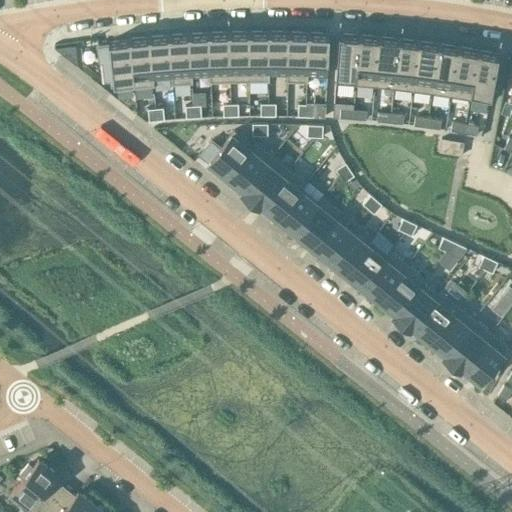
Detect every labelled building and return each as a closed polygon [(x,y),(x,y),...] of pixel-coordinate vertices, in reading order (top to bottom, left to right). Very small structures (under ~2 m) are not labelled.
[(262,29),(248,30),(249,80),(268,80),(269,29),(267,29),(267,31),(262,31),(262,29)] [(269,29),(268,80),(269,80),(269,73),(286,73),(286,80),(287,80),(289,30),(287,30),(287,31),(282,31),(282,30),(269,29)] [(222,30),(209,31),(210,81),(229,80),(230,80),(229,30),(227,30),(227,31),(222,31),(222,30)] [(242,30),(229,30),(230,80),(249,80),(248,30),(247,30),(247,31),(242,31),(242,30)] [(289,30),(287,80),(306,81),(308,30),(307,30),(307,31),(302,31),(302,30),(289,30)] [(308,30),(306,81),(307,81),(307,73),(327,74),(329,32),(322,32),(322,31),(314,31),(308,30)] [(202,31),(188,32),(191,82),(192,82),(192,75),(209,74),(209,81),(210,81),(209,31),(207,31),(207,32),(202,32),(202,31)] [(182,32),(169,33),(172,83),(191,82),(188,32),(187,32),(187,33),(182,33),(182,32)] [(339,32),(335,82),(340,82),(351,83),(355,83),(359,33),(358,33),(358,34),(353,34),(353,33),(339,32)] [(162,34),(149,35),(153,85),(154,85),(153,77),(171,76),(171,83),(172,83),(169,33),(167,33),(167,34),(162,35),(162,34)] [(359,33),(355,83),(359,84),(370,84),(374,85),(379,35),(377,35),(377,36),(373,35),(373,34),(359,33)] [(142,35),(129,37),(134,86),(153,85),(149,35),(147,35),(147,36),(142,36),(142,35)] [(379,35),(374,85),(378,85),(389,86),(393,87),(399,37),(397,37),(397,38),(393,37),(393,36),(379,35)] [(109,43),(98,45),(100,61),(102,80),(104,80),(103,79),(113,78),(114,89),(134,86),(129,37),(127,37),(127,38),(126,38),(108,40),(109,43)] [(399,37),(393,87),(397,87),(408,89),(412,89),(418,39),(417,39),(417,40),(413,40),(413,39),(399,37)] [(418,39),(412,89),(416,90),(427,91),(431,92),(438,42),(437,42),(437,43),(432,42),(432,41),(418,39)] [(438,42),(431,92),(435,92),(446,94),(450,95),(458,45),(457,45),(457,46),(452,45),(452,44),(438,42)] [(458,45),(450,95),(454,95),(465,97),(469,98),(478,48),(476,48),(476,49),(472,48),(472,47),(458,45)] [(478,48),(469,98),(473,99),(484,101),(489,102),(498,53),(491,52),(492,51),(478,48)] [(230,102),(223,102),(223,114),(231,114),(230,102)] [(238,102),(230,102),(231,114),(238,114),(238,102)] [(297,114),(305,115),(306,102),(298,102),(297,114)] [(313,103),(306,102),(305,115),(313,115),(313,103)] [(200,103),(193,104),(193,116),(201,115),(200,103)] [(193,116),(193,104),(185,104),(186,116),(193,116)] [(156,118),(155,106),(148,107),(149,119),(156,118)] [(163,106),(155,106),(156,118),(164,118),(163,106)] [(352,117),(353,108),(340,107),(339,116),(352,117)] [(353,108),(352,117),(365,118),(366,109),(353,108)] [(377,110),(376,119),(389,121),(391,111),(377,110)] [(391,111),(389,121),(402,122),(404,112),(391,111)] [(426,126),(428,116),(415,114),(413,124),(426,126)] [(428,116),(426,126),(439,128),(441,118),(428,116)] [(452,119),(450,129),(463,132),(465,122),(452,119)] [(465,122),(463,132),(476,134),(478,124),(465,122)] [(315,135),(315,123),(308,123),(307,135),(315,135)] [(323,123),(315,123),(315,135),(322,136),(323,123)] [(211,138),(200,152),(209,160),(208,161),(226,176),(253,143),(256,140),(255,139),(252,143),(234,128),(220,146),(211,138)] [(461,154),(463,141),(442,137),(440,150),(461,154)] [(253,143),(226,176),(242,189),(241,190),(242,191),(272,153),(256,140),(253,143)] [(272,153),(242,191),(258,205),(289,167),(272,153)] [(345,161),(335,167),(339,174),(349,167),(345,161)] [(289,167),(258,205),(259,205),(261,204),(277,216),(306,180),(289,167)] [(353,173),(349,167),(339,174),(343,180),(353,173)] [(306,180),(277,216),(293,230),(323,194),(322,193),(316,201),(301,189),(307,181),(306,180)] [(376,198),(370,193),(362,202),(368,207),(376,198)] [(323,194),(293,230),(310,244),(339,208),(323,194)] [(382,203),(376,198),(368,207),(374,212),(382,203)] [(339,208),(310,244),(327,257),(350,229),(334,216),(340,208),(339,208)] [(410,220),(403,216),(397,227),(404,230),(410,220)] [(416,223),(410,220),(404,230),(411,234),(416,223)] [(367,242),(350,229),(327,257),(344,271),(367,242)] [(443,235),(438,246),(445,249),(450,238),(443,235)] [(450,238),(445,249),(458,255),(465,246),(450,238)] [(367,242),(344,271),(361,285),(390,248),(389,248),(386,251),(370,239),(367,242)] [(390,248),(361,285),(377,298),(407,262),(390,248)] [(490,257),(483,254),(478,265),(485,268),(490,257)] [(497,260),(490,257),(485,268),(492,271),(497,260)] [(407,262),(377,298),(393,311),(392,313),(392,314),(423,275),(407,262)] [(423,275),(392,314),(409,327),(411,325),(437,293),(440,289),(439,288),(436,292),(421,280),(424,276),(423,275)] [(411,325),(409,327),(410,328),(412,326),(428,339),(457,303),(445,293),(440,289),(437,293),(411,325)] [(457,303),(428,339),(437,347),(444,352),(442,354),(443,354),(444,353),(474,316),(457,303)] [(444,353),(443,354),(460,368),(461,366),(491,330),(474,316),(444,353)] [(461,366),(460,368),(460,369),(462,367),(480,381),(509,345),(491,330),(461,366)] [(505,399),(511,388),(503,383),(496,394),(505,399)] [(30,511),(41,511),(64,484),(54,476),(57,472),(38,458),(32,466),(28,462),(19,473),(23,477),(9,494),(30,511)] [(41,511),(88,511),(95,503),(78,489),(75,493),(64,484),(41,511)] [(105,511),(95,503),(88,511),(105,511)]
